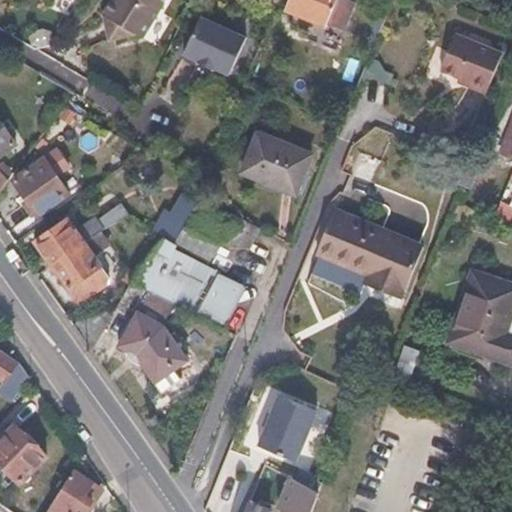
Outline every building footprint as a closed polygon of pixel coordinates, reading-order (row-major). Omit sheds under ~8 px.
[(110,21),(115,40),(133,35),(141,40),(164,0),(117,0),(117,1),(115,0),(113,0),(103,17),(110,21)] [(327,25),(330,17),(337,0),(288,0),(286,8),(327,25)] [(337,0),(330,17),(346,24),(355,0),(337,0)] [(184,52),(199,58),(198,61),(215,69),(216,66),(229,72),(246,36),(201,16),(184,52)] [(110,42),(115,40),(110,21),(103,17),(110,42)] [(473,80),(471,85),(487,92),(489,87),(503,53),(456,34),(442,67),(462,75),(473,80)] [(459,80),(471,85),(473,80),(462,75),(459,80)] [(0,119),(0,156),(18,143),(0,119)] [(244,172),(271,182),(273,175),(300,184),(312,153),(259,132),(244,172)] [(57,148),(45,157),(60,177),(71,168),(57,148)] [(16,178),(31,199),(27,202),(36,214),(40,211),(42,213),(71,192),(60,177),(45,157),(16,178)] [(0,192),(10,180),(0,170),(0,192)] [(165,237),(176,242),(197,206),(183,197),(172,215),(166,213),(155,231),(165,237)] [(37,241),(52,263),(117,219),(126,213),(128,212),(122,203),(98,220),(95,216),(82,225),(75,215),(37,241)] [(217,251),(224,239),(229,228),(232,223),(198,204),(197,206),(176,242),(176,243),(177,243),(212,262),(217,251)] [(511,206),(504,204),(499,216),(511,220),(511,206)] [(336,209),(318,252),(379,277),(375,287),(404,299),(425,246),(336,209)] [(236,215),(232,223),(229,228),(252,240),(259,228),(236,215)] [(117,219),(52,263),(80,302),(108,283),(108,275),(92,253),(99,248),(124,230),(117,219)] [(224,239),(246,251),(252,240),(229,228),(224,239)] [(165,237),(156,251),(169,258),(177,243),(176,243),(176,242),(165,237)] [(240,263),(246,251),(224,239),(217,251),(240,263)] [(235,274),(240,263),(217,251),(212,262),(235,274)] [(175,302),(223,328),(236,303),(210,291),(150,261),(136,282),(175,302)] [(511,335),(506,334),(511,315),(511,284),(475,272),(451,340),(511,362),(511,335)] [(164,323),(175,302),(136,282),(131,284),(116,309),(134,318),(119,345),(135,353),(164,392),(183,378),(176,368),(189,359),(164,323)] [(75,325),(92,349),(108,322),(97,308),(75,325)] [(394,376),(409,381),(421,352),(406,346),(394,376)] [(0,377),(5,381),(16,363),(0,352),(0,377)] [(16,363),(5,381),(0,389),(0,391),(14,401),(30,378),(18,360),(16,363)] [(317,411),(278,397),(259,446),(297,461),(317,411)] [(16,426),(8,435),(3,430),(0,433),(0,463),(21,484),(47,457),(16,426)] [(100,487),(76,470),(48,511),(75,511),(80,507),(86,511),(93,502),(96,502),(102,495),(100,487)] [(286,504),(306,511),(311,511),(319,492),(296,480),(286,504)] [(245,511),(270,511),(272,509),(250,500),(245,511)]
